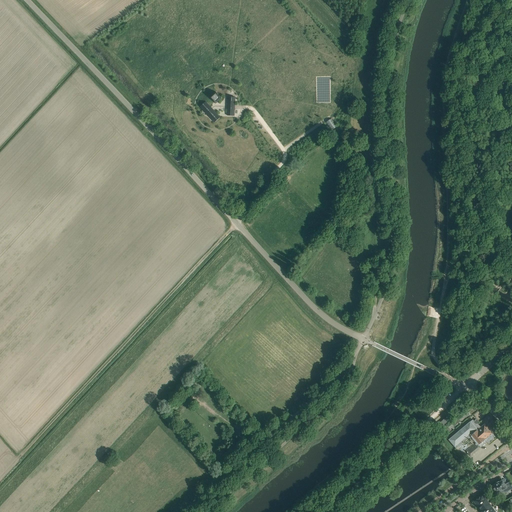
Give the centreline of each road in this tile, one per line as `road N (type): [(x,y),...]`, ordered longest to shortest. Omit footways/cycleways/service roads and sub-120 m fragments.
road 1 (unclassified): [(363,339),(315,307),(25,0)]
road 2 (track): [(236,223),(0,481)]
road 3 (unclassified): [(186,511),(320,391),(363,339)]
road 4 (track): [(373,318),(374,104)]
road 5 (track): [(431,416),(324,511)]
